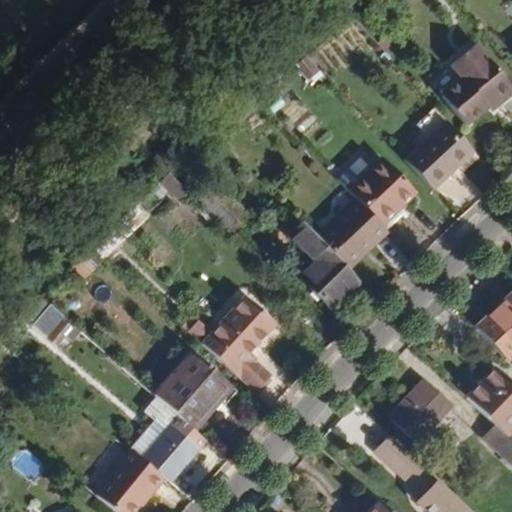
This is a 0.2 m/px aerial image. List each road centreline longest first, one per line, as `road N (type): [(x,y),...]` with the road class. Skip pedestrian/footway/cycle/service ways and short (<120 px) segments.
road 1 (residential): [(511,213),(356,364),(225,511)]
road 2 (unclassified): [(0,131),(135,0)]
